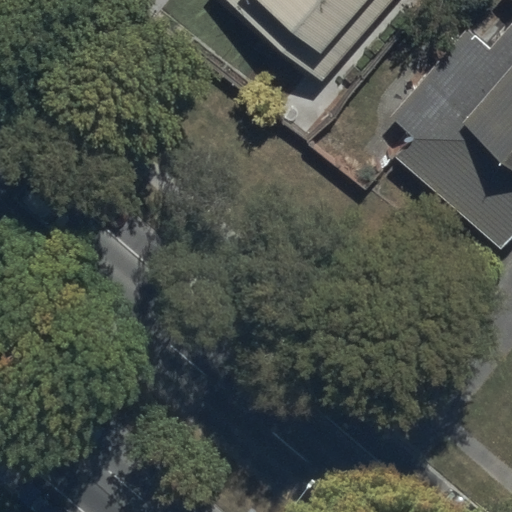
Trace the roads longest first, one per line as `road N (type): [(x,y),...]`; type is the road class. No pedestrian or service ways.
road 1 (primary): [(0,196),(369,511)]
road 2 (primary): [(159,511),(0,375)]
